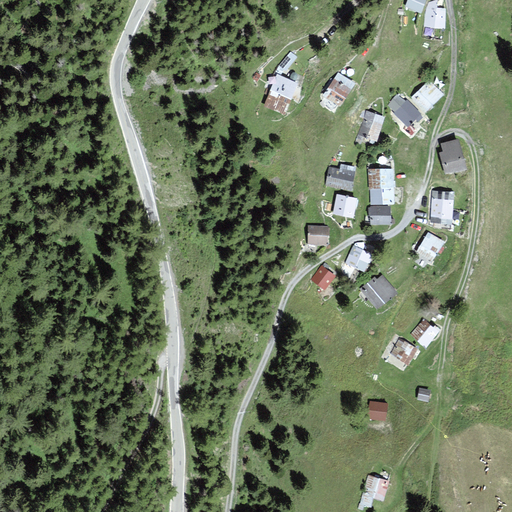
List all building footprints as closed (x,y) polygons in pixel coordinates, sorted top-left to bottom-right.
[(426,0),(405,0),(403,6),(422,13),(426,0)] [(436,0),(433,0),(428,1),(426,26),(443,27),(445,8),(436,7),(436,0)] [(263,105),(283,112),(288,96),(297,99),(304,79),(275,69),(263,105)] [(356,83),(338,71),(323,93),(341,105),(356,83)] [(445,94),(429,78),(410,97),(426,113),(445,94)] [(410,126),(422,114),(399,92),(387,104),(410,126)] [(375,140),(384,116),(366,109),(357,133),(375,140)] [(465,168),(458,138),(441,142),(443,151),(439,152),(445,173),(465,168)] [(338,168),(328,166),(325,183),(350,188),(355,165),(339,162),(338,168)] [(368,186),(392,185),(392,167),(368,168),(368,186)] [(369,204),(401,203),(401,187),(369,187),(369,204)] [(452,224),(454,191),(431,189),(429,223),(452,224)] [(357,198),(335,193),(331,213),(353,218),(357,198)] [(389,205),(367,205),(366,225),(389,225),(389,205)] [(328,248),(328,225),(308,225),(308,248),(328,248)] [(445,241),(428,230),(415,251),(431,261),(445,241)] [(373,254),(352,244),(345,260),(365,270),(373,254)] [(322,264),(312,277),(326,288),(336,275),(322,264)] [(397,291),(381,274),(377,278),(374,275),(360,288),(378,308),(397,291)] [(440,329),(423,316),(409,334),(426,347),(440,329)] [(418,352),(396,337),(381,359),(403,374),(418,352)] [(430,389),(418,386),(415,399),(427,402),(430,389)] [(386,420),(387,400),(367,399),(367,419),(386,420)] [(387,479),(366,473),(361,492),(382,498),(387,479)]
